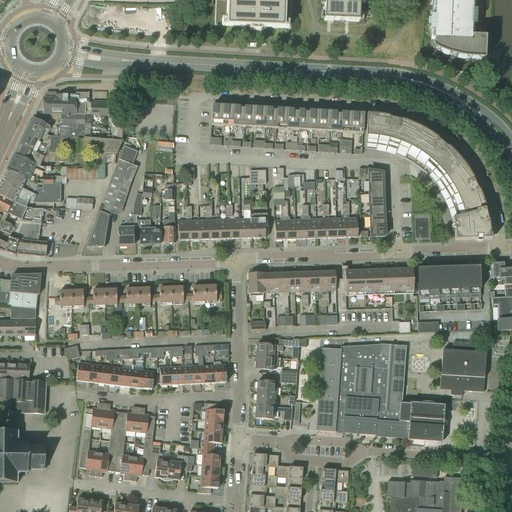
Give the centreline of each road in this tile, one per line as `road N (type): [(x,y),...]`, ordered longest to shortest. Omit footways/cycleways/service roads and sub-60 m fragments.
road 1 (residential): [(396,255),(499,251),(482,178),(440,129),(379,106),(199,97)]
road 2 (residential): [(396,255),(390,163),(199,157),(192,150),(199,97)]
road 3 (tertiary): [(436,89),(373,75),(134,60)]
road 4 (residential): [(0,262),(235,263)]
road 5 (residential): [(74,393),(129,401),(239,395)]
road 6 (residential): [(235,263),(396,255)]
road 7 (residential): [(234,505),(82,486)]
road 8 (residential): [(312,461),(346,464),(365,452),(349,443),(281,443)]
road 9 (residential): [(235,263),(239,395)]
